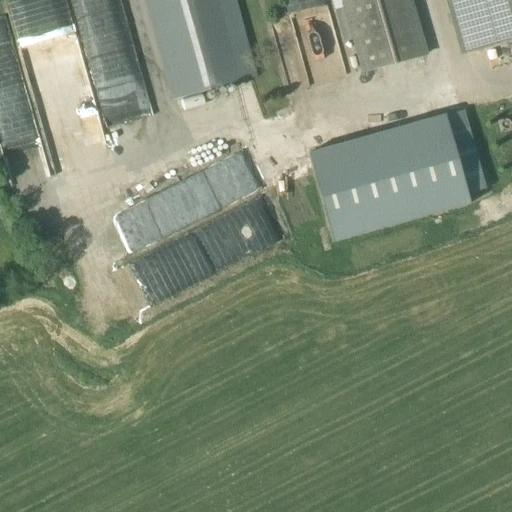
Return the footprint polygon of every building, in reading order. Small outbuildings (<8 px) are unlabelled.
[(6,0),(51,180),(112,165),(101,117),(149,105),(122,0),(6,0)] [(144,0),(173,100),(258,76),(236,0),(144,0)] [(364,71),(427,54),(411,0),(334,0),(337,9),(347,6),(364,71)] [(448,0),(451,9),(481,0),(448,0)] [(310,151),(335,240),(478,199),(452,111),(310,151)] [(246,155),(99,215),(119,262),(178,238),(195,278),(286,241),(265,190),(261,192),(246,155)]
